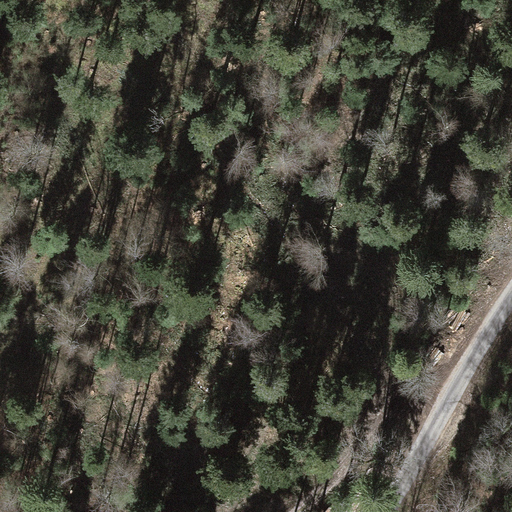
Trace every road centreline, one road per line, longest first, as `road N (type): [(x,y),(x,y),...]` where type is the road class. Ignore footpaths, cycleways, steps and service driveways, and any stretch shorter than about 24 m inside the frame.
road 1 (track): [(245,511),(291,473),(454,399)]
road 2 (unclassified): [(388,511),(511,308)]
